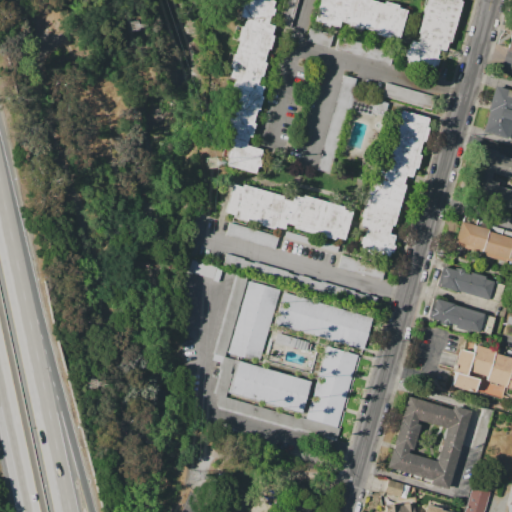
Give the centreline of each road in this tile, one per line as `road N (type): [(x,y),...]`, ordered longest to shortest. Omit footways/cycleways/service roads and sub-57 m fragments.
road 1 (residential): [(354,484),(490,0)]
road 2 (motorway): [(93,511),(14,259)]
road 3 (motorway): [(66,511),(14,259)]
road 4 (motorway): [(0,367),(30,511)]
